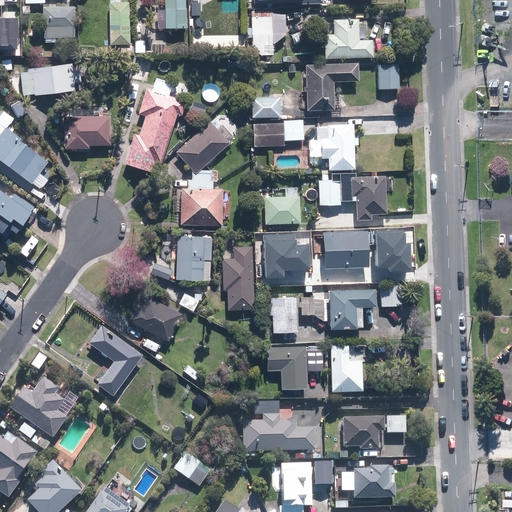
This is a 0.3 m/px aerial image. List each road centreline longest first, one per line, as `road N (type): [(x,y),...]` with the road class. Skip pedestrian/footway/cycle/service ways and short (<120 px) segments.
road 1 (residential): [(457,511),(439,0)]
road 2 (residential): [(0,363),(97,226)]
